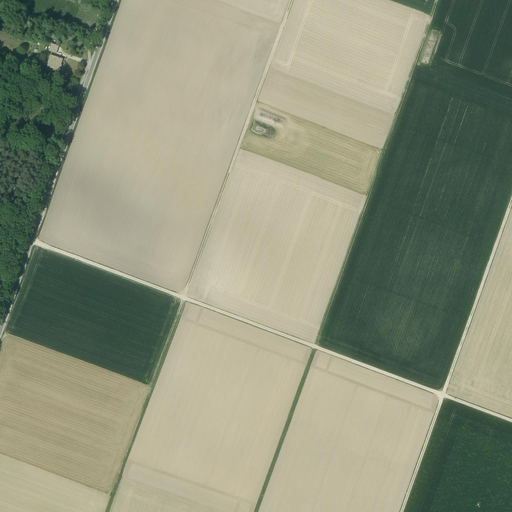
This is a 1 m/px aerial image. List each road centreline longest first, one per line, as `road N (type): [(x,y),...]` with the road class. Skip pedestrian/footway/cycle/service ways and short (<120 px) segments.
road 1 (track): [(440,0),(256,511)]
road 2 (track): [(511,421),(31,241)]
road 3 (tertiary): [(0,331),(115,0)]
road 4 (track): [(511,198),(401,511)]
road 5 (track): [(292,0),(185,300)]
road 6 (track): [(109,511),(185,300)]
